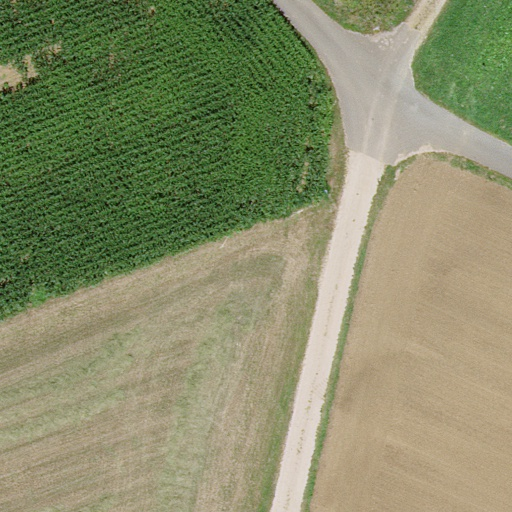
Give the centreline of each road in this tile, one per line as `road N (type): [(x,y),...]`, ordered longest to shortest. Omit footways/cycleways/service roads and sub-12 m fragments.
road 1 (residential): [(366,92),(274,511)]
road 2 (unclassified): [(511,158),(366,92)]
road 3 (unclassified): [(366,92),(287,0)]
